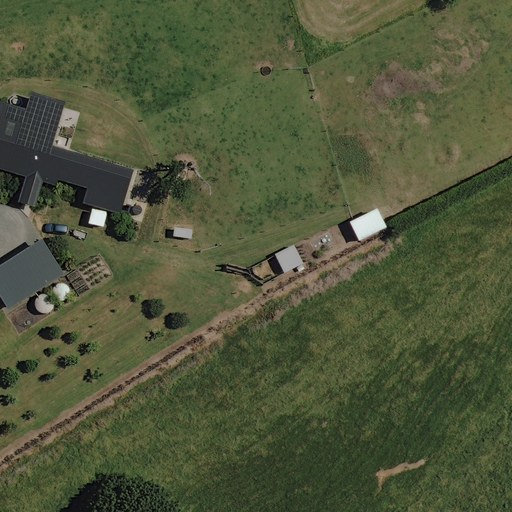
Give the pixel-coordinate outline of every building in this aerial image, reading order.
[(79,110),(31,97),(26,113),(0,106),(0,172),(24,179),(17,204),(37,209),(44,185),(85,196),(82,207),(121,218),(134,171),(67,152),(69,143),(79,110)] [(177,226),(171,240),(194,250),(200,235),(177,226)] [(63,278),(41,244),(0,270),(0,299),(9,313),(63,278)] [(302,267),(292,248),(275,257),(284,276),(302,267)] [(39,317),(43,318),(45,318),(47,317),(49,317),(51,316),(52,315),(54,313),(55,311),(56,309),(56,307),(56,305),(56,303),(55,303),(56,303),(57,304),(59,304),(61,305),(63,305),(65,304),(66,303),(68,302),(69,301),(70,300),(71,298),(72,294),(72,293),(72,291),(71,289),(70,287),(69,286),(67,285),(66,284),(64,283),(62,283),(60,283),(58,284),(57,284),(55,285),(54,287),(52,288),(52,290),(51,291),(51,293),(51,295),(51,297),(49,296),(48,295),(46,295),(44,295),(42,295),(40,295),(38,296),(36,298),(35,299),(34,301),(33,303),(33,305),(33,307),(33,309),(34,311),(35,313),(36,314),(37,316),(39,317)]
